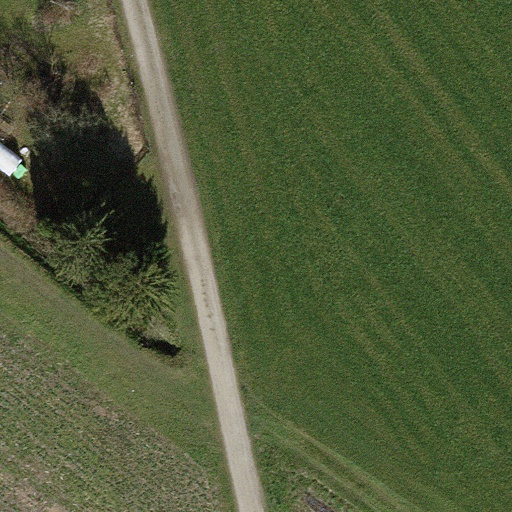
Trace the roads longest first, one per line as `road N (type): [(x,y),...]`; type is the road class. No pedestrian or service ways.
road 1 (track): [(257,511),(217,293),(136,0)]
road 2 (track): [(0,330),(207,511)]
road 3 (track): [(377,511),(232,398)]
